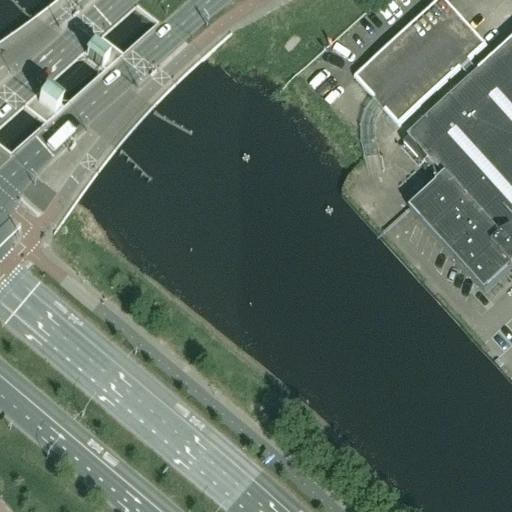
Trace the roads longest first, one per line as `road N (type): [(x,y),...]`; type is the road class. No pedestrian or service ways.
road 1 (secondary): [(270,511),(0,277)]
road 2 (primary): [(0,188),(211,0)]
road 3 (secondary): [(0,366),(165,511)]
road 4 (primary): [(122,0),(0,107)]
